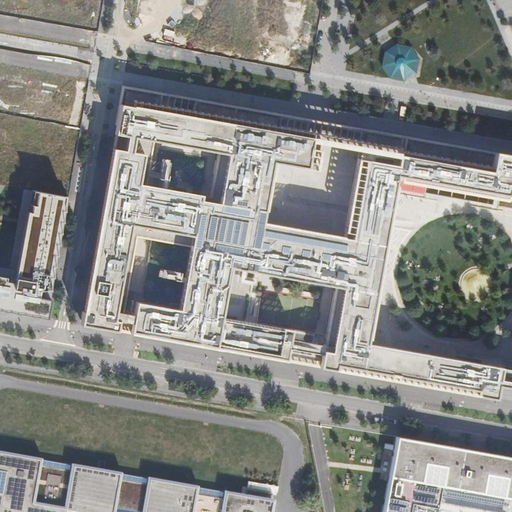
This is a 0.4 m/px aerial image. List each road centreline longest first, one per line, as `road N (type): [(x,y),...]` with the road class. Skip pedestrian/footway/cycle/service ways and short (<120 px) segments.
road 1 (secondary): [(511,429),(55,349)]
road 2 (residential): [(116,0),(55,349)]
road 3 (residential): [(333,0),(323,55),(329,80),(511,113)]
road 4 (unknown): [(81,46),(72,148),(51,158),(0,147)]
